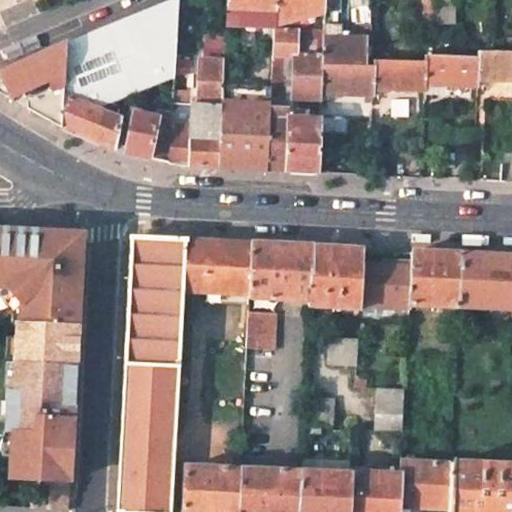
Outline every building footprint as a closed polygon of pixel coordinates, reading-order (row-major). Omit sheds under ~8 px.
[(177,66),(177,59),(180,0),(177,0),(173,2),(68,45),(69,93),(68,96),(92,107),(150,88),(176,79),(177,66)] [(277,31),(278,24),(279,0),(229,0),(229,9),(270,11),(270,17),(267,17),(266,37),(277,37),(277,31)] [(326,13),(326,0),(279,0),(278,24),(326,13)] [(455,21),(454,0),(436,0),(437,21),(455,21)] [(270,11),(229,9),(229,15),(267,17),(270,17),(270,11)] [(212,24),(211,47),(224,48),(225,25),(212,24)] [(296,57),(295,97),(323,98),(323,94),(324,67),(325,38),(325,33),(277,31),(277,37),(274,90),(287,91),(289,57),(296,57)] [(366,68),(367,40),(325,38),(324,67),(366,68)] [(68,45),(1,73),(12,100),(51,83),(56,91),(31,102),(30,110),(61,126),(68,96),(69,93),(68,45)] [(475,81),(511,81),(511,50),(476,50),(476,57),(475,81)] [(423,57),(423,64),(423,84),(475,85),(475,81),(476,57),(423,57)] [(195,59),(177,59),(177,66),(195,67),(195,59)] [(224,105),(225,83),(226,62),(201,60),(200,86),(195,85),(194,103),(200,103),(224,105)] [(372,68),(372,90),(422,89),(423,84),(423,64),(372,65),(372,68)] [(372,68),(366,68),(324,67),(323,94),(371,97),(372,90),(372,68)] [(12,100),(1,73),(0,73),(0,92),(3,94),(12,100)] [(148,99),(160,113),(174,115),(176,79),(150,88),(148,99)] [(269,169),(272,117),(273,106),(264,105),(265,86),(225,83),(224,105),(220,167),(244,168),(269,169)] [(92,107),(68,96),(61,126),(78,135),(101,144),(115,150),(121,120),(92,107)] [(220,167),(224,105),(200,103),(199,122),(191,122),(190,130),(173,130),(172,164),(210,166),(220,167)] [(308,119),(309,110),(290,109),(290,118),(289,170),(305,172),(321,173),(322,119),(308,119)] [(126,154),(133,156),(162,162),(172,164),(173,130),(174,115),(160,113),(158,117),(136,113),(126,154)] [(289,170),(290,118),(272,117),(269,169),(289,170)] [(0,298),(3,299),(4,291),(25,291),(25,322),(21,321),(17,384),(10,384),(7,438),(15,438),(12,483),(35,484),(67,486),(69,438),(70,426),(76,316),(81,235),(54,234),(54,241),(7,239),(0,238),(0,298)] [(179,368),(183,291),(186,240),(159,239),(130,237),(123,364),(179,368)] [(186,240),(183,291),(248,295),(251,244),(239,243),(201,241),(186,240)] [(251,244),(248,295),(248,296),(310,300),(313,247),(285,245),(251,244)] [(345,249),(313,247),(310,300),(309,307),(358,310),(358,304),(360,266),(361,249),(345,249)] [(411,252),(410,269),(408,304),(457,306),(460,254),(451,254),(411,252)] [(511,257),(460,254),(457,306),(511,309),(511,257)] [(375,319),(407,321),(408,304),(410,269),(399,268),(360,266),(358,304),(376,305),(375,319)] [(358,304),(358,310),(358,319),(375,319),(376,305),(358,304)] [(275,313),(247,311),(246,347),(273,349),(275,313)] [(329,336),(328,363),(356,364),(357,338),(329,336)] [(170,511),(172,492),(173,468),(179,368),(123,364),(115,511),(170,511)] [(362,387),(363,374),(355,374),(355,387),(362,387)] [(378,388),(376,429),(402,430),(404,390),(378,388)] [(304,398),(303,425),(329,426),(330,399),(304,398)] [(400,462),(400,476),(398,508),(447,510),(449,465),(400,462)] [(511,511),(511,467),(449,465),(447,510),(447,511),(511,511)] [(183,469),(173,468),(172,492),(182,492),(183,469)] [(182,492),(180,511),(236,511),(239,471),(183,469),(182,492)] [(297,511),(300,474),(239,471),(236,511),(297,511)] [(351,473),(351,476),(349,511),(397,511),(398,508),(400,476),(351,473)] [(300,474),(297,511),(349,511),(351,476),(300,474)] [(35,484),(33,509),(65,511),(67,486),(35,484)]
